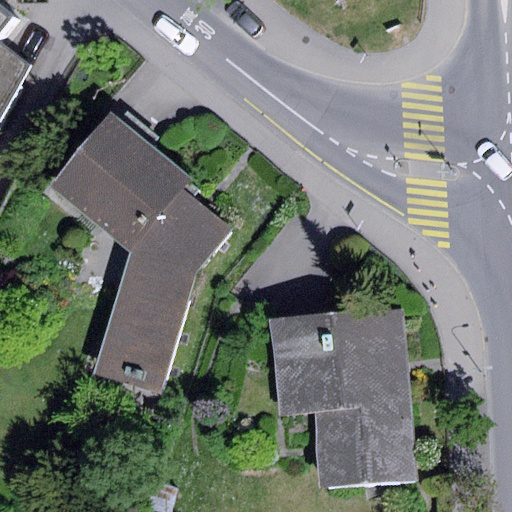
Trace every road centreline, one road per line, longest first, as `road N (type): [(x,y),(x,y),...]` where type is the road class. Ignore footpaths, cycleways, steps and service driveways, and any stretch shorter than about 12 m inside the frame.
road 1 (residential): [(495,170),(424,172),(339,148),(152,0)]
road 2 (residential): [(0,169),(95,0)]
road 3 (residential): [(503,0),(508,117),(495,170)]
